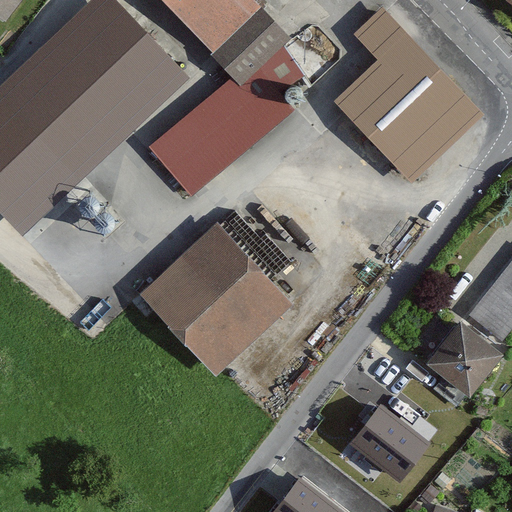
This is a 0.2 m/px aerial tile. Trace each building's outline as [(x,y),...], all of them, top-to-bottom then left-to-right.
[(185,77),(112,0),(90,0),(0,85),(0,208),(22,231),(185,77)] [(0,0),(0,15),(3,18),(17,0),(0,0)] [(165,0),(214,51),(260,7),(252,0),(165,0)] [(482,113),(381,8),(354,33),(378,58),(334,100),(410,181),(482,113)] [(252,61),(149,145),(189,195),(293,111),(278,92),(304,75),(282,48),(252,61)] [(284,92),(286,98),(292,102),(299,98),(300,93),(298,88),(294,86),(288,87),(284,92)] [(81,201),(82,207),(89,211),(95,207),(97,202),(94,197),(90,195),(84,196),(81,201)] [(96,216),(97,221),(104,225),(110,222),(112,217),(110,212),(105,209),(99,211),(96,216)] [(291,302),(217,221),(140,292),(214,373),(291,302)] [(511,328),(511,262),(472,315),(504,339),(511,328)] [(501,352),(459,321),(427,363),(445,375),(466,391),(469,394),(501,352)] [(466,391),(445,375),(434,390),(455,406),(466,391)] [(355,435),(405,473),(425,446),(376,409),(355,435)] [(316,511),(325,502),(296,479),(269,511),(316,511)] [(338,511),(325,502),(316,511),(338,511)]
